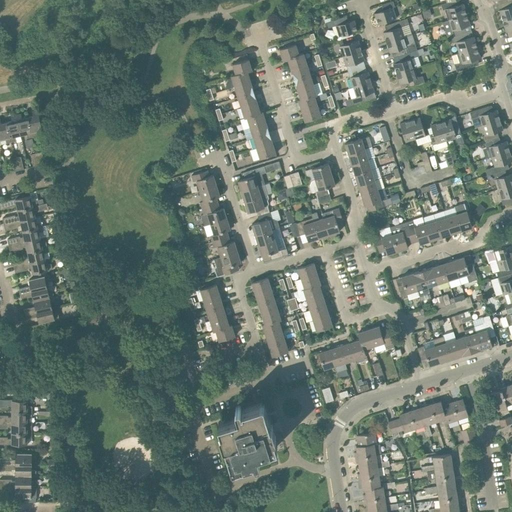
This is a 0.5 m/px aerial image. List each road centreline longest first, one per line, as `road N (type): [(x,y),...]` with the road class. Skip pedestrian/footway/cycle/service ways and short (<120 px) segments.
road 1 (residential): [(336,151),(295,158),(259,38)]
road 2 (residential): [(366,271),(473,244),(488,217),(511,210)]
road 3 (residential): [(255,272),(218,157),(199,163)]
road 4 (residential): [(335,468),(334,435),(345,415),(422,385)]
road 5 (residential): [(274,398),(239,287),(255,272)]
